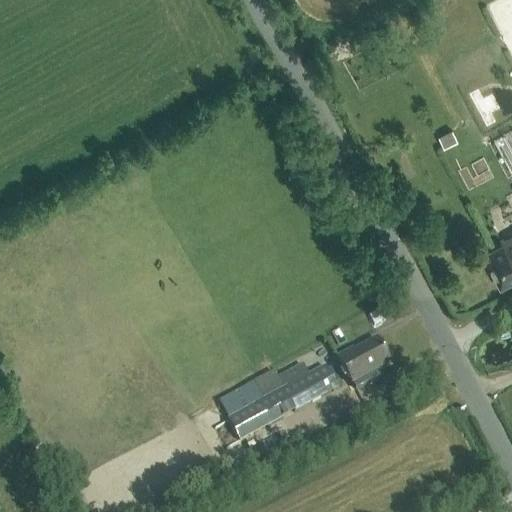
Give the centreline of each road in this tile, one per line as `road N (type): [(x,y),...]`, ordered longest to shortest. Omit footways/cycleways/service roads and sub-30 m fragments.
road 1 (tertiary): [(446,344),(252,0)]
road 2 (tertiary): [(511,468),(446,344)]
